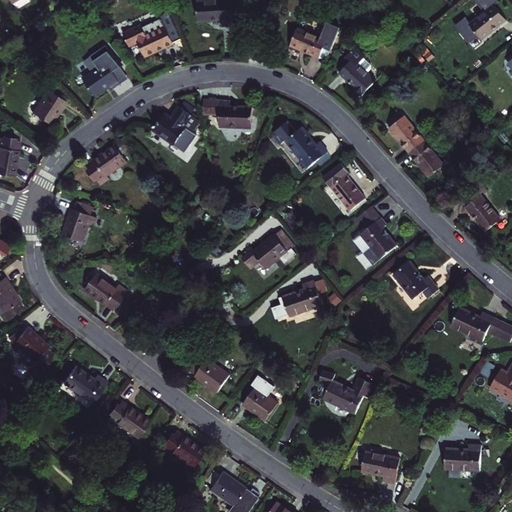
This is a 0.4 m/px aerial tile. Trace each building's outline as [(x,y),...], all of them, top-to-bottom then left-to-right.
[(8,0),(14,8),(26,1),(25,0),(8,0)] [(240,0),(195,0),(195,17),(215,17),(218,16),(218,21),(232,21),(231,9),(241,10),(240,0)] [(487,13),(471,26),(483,41),(509,20),(501,11),(496,5),(501,1),(499,0),(490,0),(482,7),(487,13)] [(142,26),(141,24),(122,33),(129,47),(135,45),(141,57),(159,49),(183,39),(172,9),(164,13),(165,16),(142,26)] [(338,31),(325,25),(321,35),(297,26),(290,45),(301,50),(320,57),(324,48),(330,50),(338,31)] [(247,39),(234,38),(233,51),(246,52),(247,39)] [(96,68),(82,77),(95,96),(108,87),(110,86),(112,89),(119,84),(111,73),(119,67),(107,51),(104,46),(89,57),(96,68)] [(363,57),(352,47),(342,58),(346,62),(338,71),(349,81),(354,86),(348,93),(356,101),(377,80),(365,69),(359,62),(363,57)] [(109,50),(107,51),(119,67),(111,73),(119,84),(130,77),(122,65),(109,50)] [(370,64),(363,57),(359,62),(365,69),(370,64)] [(64,100),(47,89),(32,112),(50,123),(58,110),(64,100)] [(229,98),(203,98),(203,112),(219,112),(219,123),(251,124),(251,103),(235,103),(229,103),(229,98)] [(164,113),(152,130),(173,146),(186,128),(183,126),(194,110),(183,102),(174,114),(171,118),(164,113)] [(409,152),(425,139),(405,114),(389,126),(400,140),(409,152)] [(280,142),(285,138),(307,166),(316,160),(319,164),(330,155),(327,151),(327,150),(320,140),(316,143),(312,138),(301,125),(295,130),(287,120),(275,129),(277,132),(274,134),(280,142)] [(19,142),(0,136),(0,171),(8,174),(13,160),(19,142)] [(425,139),(409,152),(419,165),(429,177),(445,164),(425,139)] [(88,166),(101,185),(109,179),(107,176),(127,162),(126,161),(130,158),(131,154),(125,145),(120,144),(116,147),(115,147),(102,156),(88,166)] [(341,163),(324,177),(350,210),(365,198),(350,180),(345,174),(348,171),(341,163)] [(475,186),(460,198),(478,220),(485,230),(501,217),(475,186)] [(63,218),(58,233),(79,241),(86,222),(90,224),(94,215),(87,213),(89,206),(72,200),(69,206),(67,206),(63,218)] [(368,226),(360,232),(372,247),(358,257),(367,269),(397,246),(388,234),(383,227),(386,224),(372,205),(359,215),(368,226)] [(262,243),(254,250),(253,248),(244,255),(253,267),(262,259),(268,267),(283,255),(288,261),(301,251),(282,228),(273,236),(272,235),(262,243)] [(393,273),(414,299),(424,290),(429,296),(440,288),(428,274),(423,277),(418,271),(409,260),(393,273)] [(99,273),(88,288),(101,298),(114,308),(128,290),(120,284),(118,287),(99,273)] [(2,278),(0,279),(0,316),(2,320),(22,306),(14,294),(2,278)] [(296,291),(282,296),(284,303),(275,306),(278,318),(287,315),(288,317),(326,304),(317,280),(306,284),(307,288),(296,291)] [(459,308),(451,325),(482,340),(487,330),(510,340),(511,335),(511,325),(490,316),(481,312),(479,316),(459,308)] [(24,351),(18,358),(18,363),(23,363),(29,366),(32,364),(42,369),(46,360),(48,360),(52,351),(45,348),(47,345),(42,340),(27,326),(18,335),(14,331),(7,337),(24,351)] [(461,349),(454,363),(464,368),(470,354),(461,349)] [(202,354),(192,368),(197,372),(196,374),(207,382),(219,391),(232,372),(209,356),(207,357),(202,354)] [(499,373),(488,392),(511,404),(511,365),(506,376),(499,373)] [(77,367),(65,383),(94,404),(109,383),(98,375),(95,380),(90,377),(77,367)] [(337,374),(326,368),(323,378),(324,379),(320,391),(328,393),(326,396),(338,401),(358,410),(366,392),(370,394),(376,380),(361,374),(355,385),(335,376),(337,374)] [(258,386),(246,403),(256,411),(268,419),(280,403),(258,386)] [(113,414),(109,420),(117,425),(119,423),(139,436),(150,421),(139,413),(122,401),(118,407),(116,405),(111,413),(113,414)] [(167,443),(162,449),(172,456),(175,452),(194,466),(205,450),(196,444),(177,430),(173,435),(171,434),(165,441),(167,443)] [(482,470),(485,444),(472,443),(471,448),(449,445),(447,465),(460,467),(482,470)] [(404,457),(369,448),(364,469),(379,473),(386,475),(385,480),(397,483),(404,457)] [(214,485),(212,489),(236,505),(230,511),(249,511),(263,493),(254,487),(251,492),(246,489),(247,487),(241,483),(223,471),(221,475),(214,470),(207,481),(214,485)] [(273,511),(292,511),(290,510),(279,503),(273,511)]
